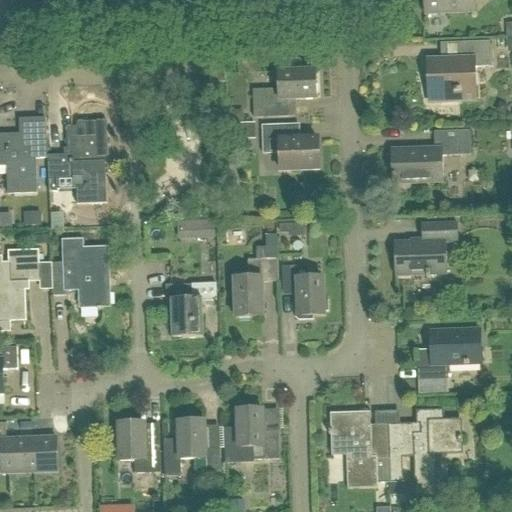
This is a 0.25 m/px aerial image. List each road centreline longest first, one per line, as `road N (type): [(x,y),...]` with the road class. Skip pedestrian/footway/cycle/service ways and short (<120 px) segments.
road 1 (residential): [(300,371),(334,368),(357,334),(347,24),(329,0)]
road 2 (residential): [(133,72),(142,382)]
road 3 (residential): [(5,0),(7,77),(133,72)]
road 4 (residential): [(142,382),(206,386),(233,368),(300,371)]
road 5 (residential): [(303,511),(300,371)]
road 6 (residential): [(83,386),(86,511)]
